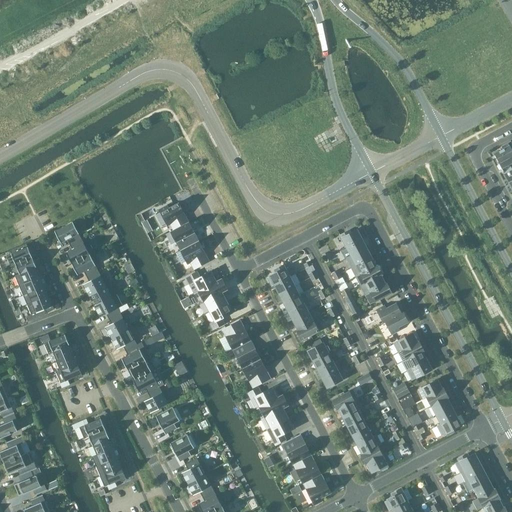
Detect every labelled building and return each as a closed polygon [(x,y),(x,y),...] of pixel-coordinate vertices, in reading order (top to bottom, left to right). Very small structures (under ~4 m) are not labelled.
[(500,13),(480,21),(482,27),(502,19),(500,13)] [(479,34),(482,38),(490,34),(487,30),(479,34)] [(484,87),(511,71),(511,56),(477,76),(484,87)] [(325,152),(332,148),(324,131),(316,134),(325,152)] [(511,156),(511,144),(509,146),(508,144),(502,147),(503,149),(494,154),(499,164),(511,156)] [(504,173),(511,169),(511,156),(499,164),(504,173)] [(172,224),(175,230),(188,224),(188,223),(183,214),(184,214),(183,211),(180,206),(179,203),(169,209),(167,206),(159,210),(161,213),(157,215),(162,225),(166,223),(168,226),(172,224)] [(67,240),(70,245),(81,239),(79,234),(83,231),(77,220),(55,231),(61,243),(67,240)] [(198,243),(198,242),(193,233),(194,233),(193,230),(190,225),(189,223),(188,223),(188,224),(175,230),(167,234),(172,244),(176,242),(178,245),(183,243),(186,248),(186,249),(198,243)] [(362,239),(364,237),(360,230),(358,231),(357,230),(348,235),(347,232),(340,236),(346,247),(362,239)] [(72,264),(94,252),(89,241),(84,243),(81,239),(70,245),(72,249),(66,253),(72,264)] [(351,256),(367,248),(362,239),(346,247),(351,256)] [(198,242),(198,243),(186,249),(186,248),(177,253),(182,264),(186,261),(188,264),(192,262),(195,268),(194,269),(209,261),(208,260),(207,261),(203,253),(204,252),(203,250),(203,249),(200,244),(199,242),(198,242)] [(11,267),(16,265),(32,258),(26,244),(10,251),(11,254),(7,256),(11,267)] [(345,246),(332,252),(337,264),(342,262),(344,267),(351,264),(348,256),(349,256),(345,246)] [(356,266),(372,257),(370,254),(368,249),(367,249),(367,248),(351,256),(356,265),(356,266)] [(94,252),(72,264),(78,275),(84,272),(87,277),(98,270),(96,266),(100,263),(94,252)] [(356,277),(376,266),(372,257),(356,266),(356,265),(351,267),(356,277)] [(16,265),(20,274),(20,275),(36,268),(32,258),(16,265)] [(290,277),(284,265),(277,269),(278,271),(269,276),(270,277),(268,278),(272,286),(274,285),(290,277)] [(376,266),(356,277),(361,286),(381,275),(381,276),(382,275),(377,265),(376,266)] [(19,286),(40,277),(40,276),(36,268),(20,275),(20,274),(15,276),(19,286)] [(89,296),(111,284),(105,273),(101,275),(98,270),(87,277),(89,281),(83,285),(89,296)] [(217,282),(216,282),(211,272),(200,278),(197,272),(186,278),(195,294),(199,292),(199,291),(217,282)] [(40,276),(40,277),(19,286),(23,295),(44,286),(45,287),(47,286),(42,275),(40,276)] [(370,293),(386,284),(381,276),(381,275),(361,286),(366,295),(370,293)] [(290,277),(274,285),(279,294),(295,286),(290,277)] [(204,302),(227,289),(226,287),(224,282),(223,282),(222,279),(216,282),(217,282),(199,291),(199,292),(204,302)] [(386,284),(370,293),(375,302),(392,293),(390,290),(388,284),(387,284),(387,283),(386,284)] [(111,284),(89,296),(92,302),(94,301),(96,305),(117,295),(111,284)] [(44,286),(23,295),(27,305),(49,296),(45,287),(44,286)] [(295,286),(279,294),(279,295),(282,301),(282,300),(284,303),(300,295),(295,286)] [(209,312),(227,302),(225,297),(230,294),(227,289),(204,302),(209,312)] [(300,295),(284,303),(289,312),(304,304),(309,302),(304,293),(300,295)] [(117,295),(96,305),(94,306),(100,318),(106,314),(109,319),(121,313),(118,308),(123,306),(117,295)] [(27,305),(32,315),(34,314),(38,313),(41,311),(45,310),(46,313),(54,309),(49,296),(27,305)] [(203,302),(195,305),(199,316),(207,313),(203,302)] [(227,302),(209,312),(215,322),(210,324),(213,330),(225,324),(222,319),(233,313),(227,302)] [(385,322),(401,313),(399,310),(400,310),(397,304),(397,305),(396,303),(386,309),(384,306),(377,310),(384,323),(385,322)] [(304,304),(289,312),(293,321),(309,313),(304,304)] [(309,313),(293,321),(298,330),(318,320),(313,310),(309,313)] [(401,313),(385,322),(392,335),(400,331),(398,327),(408,322),(407,321),(408,321),(405,316),(403,312),(401,313)] [(121,313),(109,319),(111,324),(105,327),(111,338),(133,326),(128,315),(123,318),(121,313)] [(298,330),(297,331),(297,332),(300,337),(302,340),(323,329),(318,320),(298,330)] [(249,341),(251,340),(249,338),(250,338),(247,332),(247,333),(245,330),(244,331),(240,322),(241,321),(240,321),(223,330),(233,349),(249,341)] [(126,351),(137,345),(135,340),(139,338),(133,326),(111,338),(117,349),(123,346),(126,351)] [(162,332),(153,337),(156,343),(165,339),(162,332)] [(53,352),(69,345),(64,333),(59,335),(60,337),(49,342),(53,352)] [(418,342),(413,333),(394,343),(398,352),(418,342)] [(243,368),(261,359),(257,352),(255,349),(254,350),(249,341),(233,349),(243,368)] [(423,352),(424,351),(422,348),(422,347),(420,342),(419,342),(419,341),(418,342),(398,352),(403,362),(407,360),(423,351),(423,352)] [(137,345),(126,351),(128,356),(122,359),(128,370),(150,358),(142,342),(137,345)] [(312,361),(328,352),(323,343),(308,351),(308,352),(308,353),(311,358),(312,361)] [(53,352),(57,361),(73,355),(69,345),(53,352)] [(370,347),(373,356),(380,354),(377,345),(370,347)] [(427,360),(423,352),(423,351),(407,360),(403,362),(402,362),(407,371),(427,360)] [(328,352),(312,361),(317,370),(333,361),(328,352)] [(57,361),(52,363),(56,373),(77,364),(73,355),(57,361)] [(128,370),(131,376),(133,375),(135,379),(135,380),(151,371),(151,372),(156,369),(150,358),(128,370)] [(243,368),(253,388),(271,379),(270,378),(269,378),(265,370),(266,369),(264,367),(265,366),(261,359),(243,368)] [(429,363),(427,360),(407,371),(412,380),(432,370),(432,368),(429,363)] [(333,361),(317,370),(319,373),(318,373),(321,378),(322,378),(322,379),(338,370),(333,361)] [(83,376),(77,364),(56,373),(61,383),(64,382),(68,380),(77,377),(78,378),(83,376)] [(343,380),(338,370),(322,379),(327,388),(343,380)] [(160,387),(151,372),(151,371),(135,380),(135,379),(133,380),(139,392),(145,389),(148,393),(160,387)] [(369,374),(358,380),(361,385),(372,379),(369,374)] [(442,389),(437,380),(418,390),(423,399),(427,397),(442,389)] [(396,395),(408,389),(404,383),(393,389),(396,395)] [(160,387),(148,393),(150,398),(144,401),(150,413),(173,401),(167,390),(162,392),(160,387)] [(278,398),(272,388),(261,393),(258,388),(248,393),(256,410),(260,408),(260,407),(278,398)] [(427,397),(431,406),(447,398),(448,398),(448,397),(445,391),(443,388),(442,389),(427,397)] [(408,389),(396,395),(399,401),(401,400),(402,402),(412,397),(408,389)] [(337,410),(338,409),(357,399),(353,390),(332,400),(334,404),(336,409),(337,409),(337,410)] [(265,418),(288,405),(287,403),(285,397),(284,398),(283,395),(278,398),(260,407),(260,408),(265,417),(265,418)] [(2,418),(14,413),(7,397),(0,399),(0,412),(2,418)] [(447,398),(431,406),(436,415),(452,407),(447,398)] [(338,409),(343,418),(359,410),(362,408),(357,399),(338,409)] [(288,418),(286,413),(291,410),(288,405),(265,418),(265,417),(261,419),(267,430),(288,418)] [(182,419),(176,408),(174,409),(173,407),(156,416),(166,435),(177,429),(174,424),(182,419)] [(441,424),(457,416),(456,415),(457,415),(454,410),(453,410),(452,407),(436,415),(441,424)] [(346,424),(348,427),(363,419),(359,410),(343,418),(343,419),(346,424)] [(5,424),(0,425),(0,438),(18,431),(13,421),(17,419),(14,413),(2,418),(5,424)] [(461,425),(457,416),(441,424),(437,426),(442,435),(446,433),(447,436),(454,432),(453,430),(461,425)] [(89,436),(105,429),(100,417),(95,419),(96,421),(89,424),(85,425),(84,426),(89,436)] [(294,429),(288,418),(267,430),(275,445),(286,440),(283,434),(294,429)] [(420,418),(410,423),(412,427),(422,423),(420,418)] [(352,436),(368,428),(363,419),(348,427),(352,436)] [(373,437),(368,428),(352,436),(353,437),(352,437),(355,442),(357,445),(373,437)] [(93,446),(109,439),(105,429),(89,436),(93,446)] [(197,447),(190,435),(188,436),(187,435),(170,443),(180,462),(191,456),(189,451),(197,447)] [(293,464),(310,455),(311,455),(310,452),(307,447),(305,445),(304,445),(300,436),(301,436),(300,435),(283,444),(293,464)] [(357,445),(362,454),(378,446),(381,444),(376,435),(373,437),(357,445)] [(25,454),(21,444),(26,442),(23,436),(6,443),(9,448),(0,452),(0,453),(4,463),(25,454)] [(93,446),(97,455),(113,448),(109,439),(93,446)] [(378,446),(362,454),(361,455),(366,464),(367,464),(367,463),(382,455),(378,446)] [(113,448),(97,455),(92,457),(96,467),(117,458),(118,458),(120,457),(115,447),(113,448)] [(25,454),(4,463),(9,474),(18,470),(20,476),(37,469),(34,462),(32,463),(28,453),(25,454)] [(382,455),(367,463),(367,464),(371,473),(380,468),(381,471),(388,467),(387,465),(391,462),(386,453),(382,455)] [(464,471),(480,463),(479,462),(482,461),(478,453),(475,455),(475,453),(466,458),(465,455),(458,459),(459,462),(455,463),(461,473),(464,472),(464,471)] [(320,474),(321,474),(320,471),(317,466),(316,464),(314,464),(310,455),(293,464),(303,483),(320,474)] [(121,467),(118,458),(117,458),(96,467),(100,476),(121,467)] [(200,463),(197,458),(185,465),(188,470),(182,473),(188,484),(210,472),(204,461),(200,463)] [(464,471),(464,472),(469,480),(484,472),(480,463),(464,471)] [(121,467),(100,476),(105,487),(107,486),(112,484),(115,482),(121,480),(122,481),(127,479),(121,467)] [(210,472),(188,484),(194,495),(200,492),(202,497),(214,491),(211,486),(216,483),(210,472)] [(473,489),(489,481),(488,478),(485,472),(484,472),(469,480),(473,489)] [(324,483),(320,474),(303,483),(315,505),(322,501),(321,498),(331,493),(330,491),(330,490),(327,485),(326,483),(324,483)] [(36,475),(14,485),(19,496),(33,490),(35,496),(47,491),(45,484),(41,486),(36,475)] [(57,480),(48,484),(50,490),(59,486),(57,480)] [(473,489),(478,498),(494,490),(494,489),(489,481),(473,489)] [(392,509),(408,501),(401,489),(394,492),(396,495),(387,499),(387,501),(385,502),(389,510),(392,509)] [(499,499),(500,499),(495,489),(494,489),(494,490),(478,498),(483,507),(499,499)] [(202,511),(211,511),(227,504),(221,493),(216,495),(214,491),(202,497),(205,501),(199,505),(202,511)] [(49,511),(50,511),(43,495),(31,500),(33,506),(24,510),(24,511),(49,511)] [(243,496),(234,500),(236,504),(245,499),(243,496)] [(495,511),(503,508),(503,507),(499,499),(483,507),(485,511),(495,511)] [(408,511),(412,510),(412,509),(408,501),(392,509),(393,511),(408,511)]
